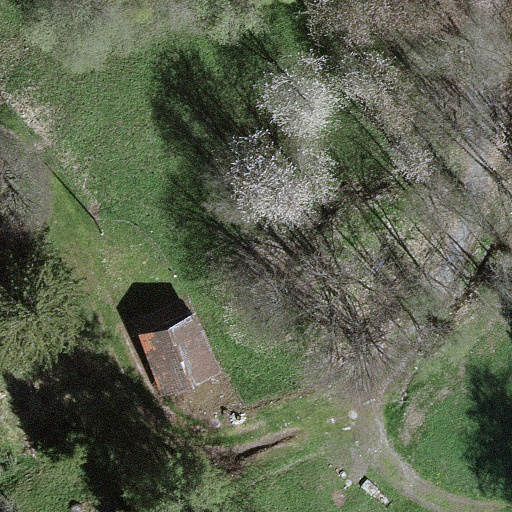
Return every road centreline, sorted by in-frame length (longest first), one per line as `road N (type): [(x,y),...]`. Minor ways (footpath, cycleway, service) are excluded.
road 1 (track): [(500,0),(490,170),(387,406),(393,461),(452,506),(511,508)]
road 2 (track): [(0,128),(18,143),(84,247),(184,423),(215,428),(387,406)]
